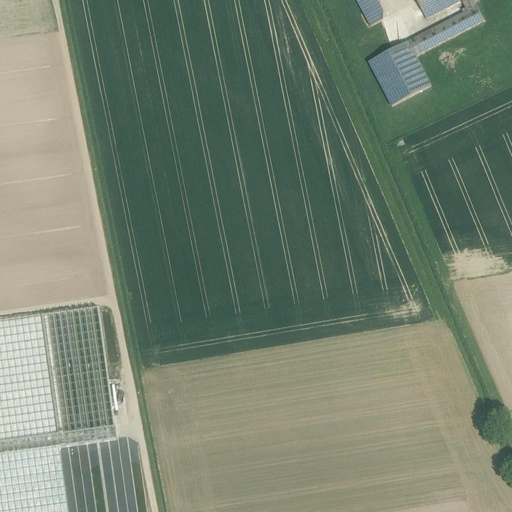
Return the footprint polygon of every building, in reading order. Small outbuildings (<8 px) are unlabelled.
[(376,0),(356,0),(364,14),(380,6),(376,0)] [(421,0),(417,2),(427,20),(462,1),(464,0),(421,0)] [(450,21),(417,38),(425,53),(484,22),(472,0),(464,0),(462,1),(464,5),(467,12),(450,21)] [(464,5),(446,14),(450,21),(467,12),(464,5)] [(380,6),(364,14),(367,21),(383,12),(380,6)] [(417,38),(369,63),(392,108),(431,87),(416,58),(425,53),(417,38)] [(98,308),(0,321),(0,511),(67,511),(58,448),(116,440),(98,308)]
